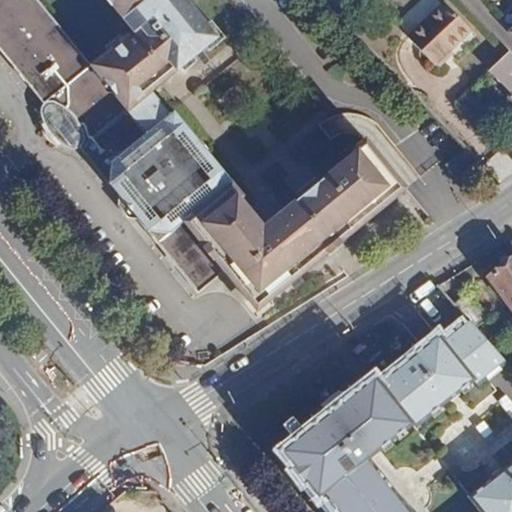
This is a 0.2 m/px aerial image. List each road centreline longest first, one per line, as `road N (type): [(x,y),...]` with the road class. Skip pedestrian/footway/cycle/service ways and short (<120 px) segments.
road 1 (tertiary): [(507,205),(152,429)]
road 2 (primary): [(0,245),(152,429)]
road 3 (tertiary): [(152,429),(47,503)]
road 4 (residential): [(38,392),(66,417),(97,429),(152,429)]
